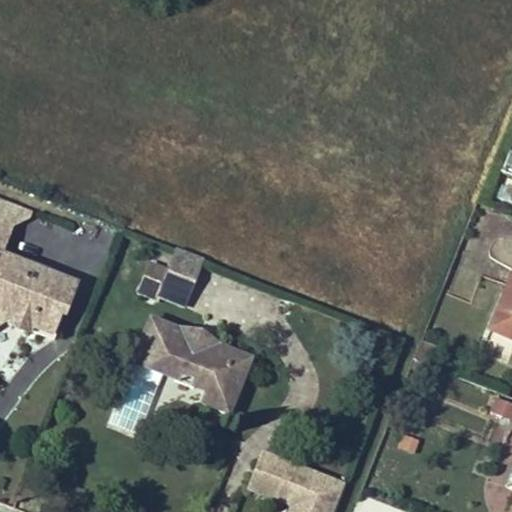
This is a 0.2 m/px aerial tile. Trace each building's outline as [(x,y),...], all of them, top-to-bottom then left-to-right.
[(500,173),(511,177),(511,153),(508,152),(500,173)] [(29,214),(0,202),(0,327),(7,323),(31,332),(32,328),(51,335),(60,313),(63,315),(75,285),(0,255),(11,226),(27,218),(29,214)] [(182,305),(201,259),(177,250),(169,272),(150,265),(145,277),(164,285),(160,296),(182,305)] [(511,276),(489,331),(511,340),(511,276)] [(164,285),(145,277),(139,293),(158,301),(160,296),(164,285)] [(162,333),(165,326),(149,320),(147,327),(162,333)] [(228,414),(244,372),(228,366),(233,354),(208,344),(206,349),(200,346),(202,340),(199,335),(195,335),(193,337),(165,326),(162,333),(147,327),(132,365),(163,377),(172,372),(201,383),(205,393),(201,404),(228,414)] [(420,343),(413,360),(428,366),(435,349),(420,343)] [(228,366),(244,372),(249,360),(233,354),(228,366)] [(172,372),(163,377),(205,393),(201,383),(172,372)] [(428,395),(417,390),(412,401),(424,406),(428,395)] [(490,412),(511,421),(511,405),(496,399),(490,412)] [(396,447),(414,452),(417,438),(400,434),(396,447)] [(329,511),(340,478),(261,454),(248,489),(269,496),(273,484),(299,493),(293,511),(329,511)] [(273,484),(269,496),(286,501),(282,511),(293,511),(299,493),(273,484)]
